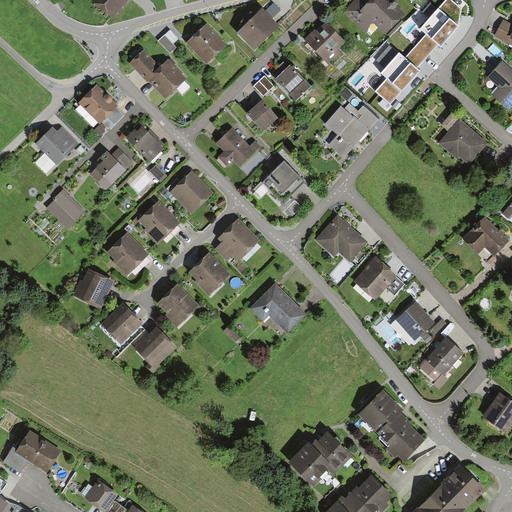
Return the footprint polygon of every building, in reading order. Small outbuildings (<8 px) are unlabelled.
[(89,0),(110,20),(128,0),(89,0)] [(387,37),(406,17),(387,0),(368,0),(366,3),(362,0),(353,0),(344,11),(364,30),(371,23),(387,37)] [(449,37),(458,25),(460,18),(462,8),(452,0),(445,0),(421,29),(427,34),(438,44),(442,47),(449,37)] [(265,12),(263,9),(236,34),(254,53),(280,28),(272,19),(280,11),(274,4),(265,12)] [(511,23),(504,19),(495,36),(511,45),(511,23)] [(315,29),(304,41),(328,65),(342,50),(356,64),(367,54),(345,33),(342,36),(326,21),(317,30),(315,29)] [(230,46),(207,24),(188,43),(208,65),(230,46)] [(171,30),(159,42),(170,54),(177,47),(174,44),(179,39),(171,30)] [(417,68),(438,44),(427,34),(406,58),(417,68)] [(166,99),(187,78),(168,60),(161,67),(144,50),(129,65),(146,82),(148,81),(166,99)] [(387,79),(376,91),(391,104),(399,95),(412,81),(421,71),(417,68),(406,58),(399,52),(380,73),(387,79)] [(511,70),(502,62),(488,79),(499,88),(492,96),(510,111),(511,109),(511,70)] [(312,87),(290,65),(275,80),(297,101),(312,87)] [(265,76),(254,86),(264,96),(274,86),(265,76)] [(101,127),(119,108),(94,85),(76,104),(101,127)] [(278,119),(262,101),(248,114),(263,131),(278,119)] [(354,117),(342,106),(326,124),(340,136),(331,145),(344,157),(369,131),(367,130),(377,119),(364,107),(354,117)] [(487,144),(460,119),(439,142),(458,160),(461,157),(468,164),(487,144)] [(163,149),(140,126),(125,140),(148,164),(163,149)] [(250,145),(233,127),(217,143),(224,151),(217,158),(228,168),(234,162),(240,168),(262,147),(256,140),(250,145)] [(57,167),(80,145),(65,128),(59,134),(53,128),(35,144),(57,167)] [(100,160),(103,163),(91,175),(106,190),(125,172),(125,170),(133,163),(118,148),(110,155),(108,152),(100,160)] [(305,181),(285,161),(263,183),(284,205),(280,209),(288,217),(300,206),(290,195),(305,181)] [(157,166),(150,173),(161,183),(167,177),(157,166)] [(191,215),(214,192),(192,170),(169,192),(191,215)] [(141,190),(152,180),(147,175),(137,184),(141,190)] [(85,211),(63,191),(46,209),(68,229),(85,211)] [(180,222),(159,201),(139,221),(146,227),(144,230),(157,244),(180,222)] [(511,202),(503,214),(510,220),(511,217),(511,202)] [(368,244),(338,215),(315,239),(335,257),(339,252),(350,262),(368,244)] [(238,262),(260,240),(238,217),(216,238),(220,243),(215,248),(228,261),(232,256),(238,262)] [(510,239),(484,217),(461,243),(476,255),(483,247),(494,257),(510,239)] [(127,276),(150,254),(128,232),(107,252),(114,259),(112,261),(127,276)] [(232,274),(209,252),(189,272),(195,279),(193,281),(210,297),(232,274)] [(406,284),(375,257),(353,281),(376,302),(387,289),(395,297),(406,284)] [(115,280),(90,269),(84,282),(80,280),(73,296),(102,309),(115,280)] [(199,305),(178,284),(158,303),(168,314),(167,315),(178,326),(199,305)] [(304,317),(273,284),(248,310),(260,324),(268,318),(285,334),(304,317)] [(435,322),(415,302),(395,321),(415,342),(435,322)] [(143,324),(123,303),(100,324),(120,345),(143,324)] [(178,347),(158,326),(135,348),(150,364),(148,366),(154,373),(160,367),(159,366),(178,347)] [(440,389),(448,380),(444,376),(464,355),(447,339),(421,368),(436,382),(434,384),(440,389)] [(404,461),(426,439),(412,426),(413,424),(401,413),(404,410),(384,390),(360,414),(381,436),(379,438),(388,446),(386,448),(395,457),(398,454),(404,461)] [(511,401),(500,394),(484,416),(505,431),(511,420),(511,401)] [(23,474),(31,462),(48,473),(62,451),(32,431),(21,447),(15,443),(3,461),(23,474)] [(352,455),(328,432),(314,447),(309,441),(287,464),(311,487),(327,470),(333,475),(352,455)] [(464,511),(485,491),(457,464),(412,511),(464,511)] [(371,511),(389,495),(371,476),(360,487),(356,483),(335,503),(328,508),(324,511),(371,511)] [(0,496),(0,494),(8,484),(0,478),(0,511),(8,502),(0,496)] [(98,479),(93,486),(89,483),(80,494),(104,511),(116,511),(121,506),(115,501),(119,495),(98,479)]
